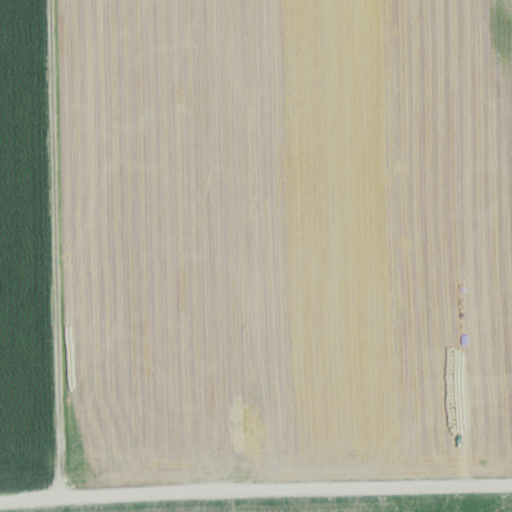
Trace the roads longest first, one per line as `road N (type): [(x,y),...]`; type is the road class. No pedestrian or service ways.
road 1 (residential): [(511,500),(0,501)]
road 2 (residential): [(89,0),(101,498)]
